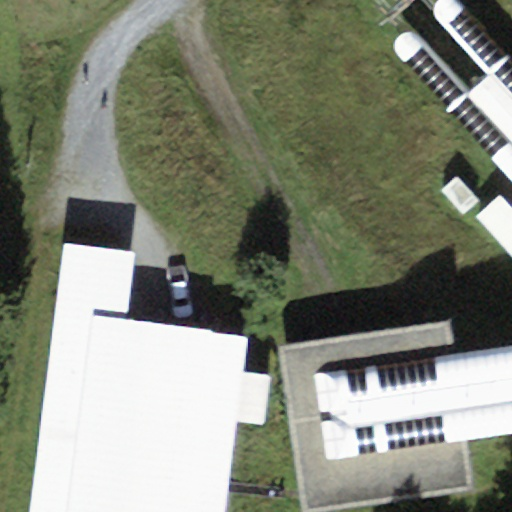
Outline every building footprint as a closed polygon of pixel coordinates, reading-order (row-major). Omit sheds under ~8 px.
[(511,66),(451,0),(446,0),(388,53),(511,190),(511,66)] [(511,212),(499,198),(474,221),(511,261),(511,212)] [(247,341),(125,326),(133,257),(63,251),(29,511),(226,511),(235,427),(265,429),(268,380),(244,379),(247,341)] [(312,379),(454,360),(449,328),(279,350),(300,511),(367,511),(472,498),(465,448),(326,468),(312,379)] [(312,379),(326,468),(465,448),(511,442),(511,353),(454,360),(312,379)]
